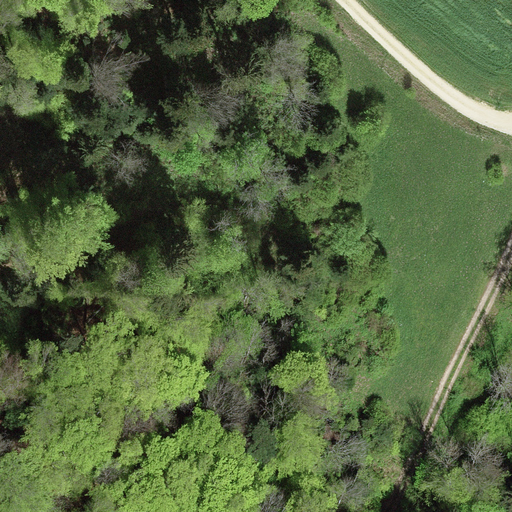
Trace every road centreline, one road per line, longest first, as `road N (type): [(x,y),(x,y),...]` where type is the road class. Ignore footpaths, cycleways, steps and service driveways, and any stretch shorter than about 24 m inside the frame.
road 1 (track): [(511,250),(388,511)]
road 2 (track): [(345,0),(459,98),(511,114)]
